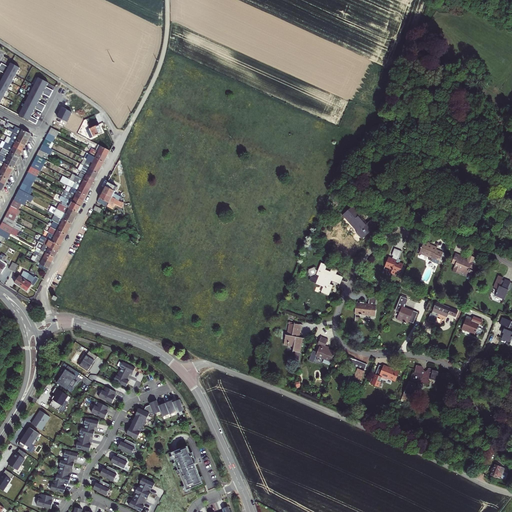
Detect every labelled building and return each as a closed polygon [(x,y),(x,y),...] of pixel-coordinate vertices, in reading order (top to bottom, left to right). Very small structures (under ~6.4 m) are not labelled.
[(0,63),(0,67),(14,75),(18,68),(9,63),(7,67),(0,63)] [(14,75),(0,67),(0,72),(3,74),(1,78),(10,83),(14,75)] [(32,85),(49,94),(51,91),(44,87),(46,83),(36,77),(32,85)] [(0,86),(6,90),(10,83),(1,78),(0,79),(0,86)] [(47,97),(49,94),(32,85),(28,92),(38,98),(40,94),(47,97)] [(24,100),(41,109),(43,105),(36,102),(38,98),(28,92),(24,100)] [(40,112),(41,109),(24,100),(20,107),(31,112),(33,108),(40,112)] [(17,115),(33,124),(35,120),(28,116),(31,112),(20,107),(17,115)] [(90,128),(85,129),(89,138),(101,133),(102,133),(96,121),(88,124),(90,128)] [(7,129),(12,132),(25,139),(28,133),(20,129),(13,125),(12,128),(8,127),(7,129)] [(49,129),(46,134),(53,138),(54,139),(57,133),(49,129)] [(12,132),(9,137),(22,144),(25,139),(12,132)] [(46,134),(43,140),(49,143),(50,143),(53,138),(46,134)] [(9,137),(7,143),(20,149),(22,144),(9,137)] [(43,140),(40,145),(46,148),(49,143),(43,140)] [(7,146),(6,150),(16,155),(20,149),(7,143),(5,145),(7,146)] [(40,145),(38,151),(45,154),(47,155),(50,150),(46,148),(40,145)] [(92,149),(93,149),(106,157),(109,151),(98,145),(96,148),(93,146),(92,149)] [(0,153),(0,154),(14,161),(16,155),(6,150),(2,148),(0,151),(0,153)] [(93,149),(90,155),(103,162),(106,157),(93,149)] [(38,151),(35,156),(41,159),(42,160),(45,154),(38,151)] [(0,154),(0,160),(11,166),(14,161),(0,154)] [(90,155),(87,160),(101,168),(103,162),(90,155)] [(35,156),(32,162),(38,165),(41,159),(35,156)] [(0,167),(8,171),(11,166),(0,160),(0,167)] [(84,166),(89,169),(98,173),(101,168),(87,160),(85,163),(84,166)] [(37,172),(40,166),(39,165),(38,165),(32,162),(29,167),(36,171),(37,172)] [(84,166),(81,171),(95,178),(98,173),(89,169),(84,166)] [(33,176),(34,177),(37,172),(36,171),(29,167),(26,173),(33,176)] [(81,171),(78,176),(92,184),(95,178),(81,171)] [(31,183),(34,177),(33,176),(26,173),(23,178),(31,183)] [(78,176),(75,182),(89,189),(92,184),(78,176)] [(28,188),(31,183),(23,178),(20,184),(28,188)] [(75,182),(72,188),(86,195),(89,189),(75,182)] [(20,184),(17,190),(25,194),(28,188),(20,184)] [(114,190),(105,185),(101,193),(123,204),(122,200),(118,198),(119,196),(113,193),(114,190)] [(72,187),(69,193),(83,200),(86,195),(72,188),(72,187)] [(17,190),(14,195),(24,201),(28,203),(31,197),(25,194),(17,190)] [(80,206),(83,200),(69,193),(66,192),(62,190),(60,195),(66,198),(80,206)] [(124,205),(123,204),(101,193),(97,202),(107,207),(110,201),(121,207),(124,205)] [(14,195),(11,201),(19,205),(21,206),(24,201),(14,195)] [(79,208),(80,206),(66,198),(60,195),(59,195),(57,198),(61,200),(60,203),(63,205),(69,208),(77,212),(79,208)] [(11,201),(8,206),(16,210),(19,205),(11,201)] [(74,218),(77,212),(69,208),(63,205),(60,203),(59,205),(57,204),(55,208),(57,208),(60,210),(74,218)] [(355,205),(342,214),(348,224),(349,223),(354,232),(353,233),(357,240),(377,227),(372,220),(363,226),(359,217),(361,216),(355,205)] [(7,208),(5,212),(11,215),(13,216),(16,210),(8,206),(7,208)] [(71,223),(74,218),(60,210),(57,208),(55,208),(52,213),(54,214),(57,215),(60,217),(71,223)] [(5,212),(2,217),(8,220),(11,215),(5,212)] [(68,228),(71,223),(60,217),(57,215),(54,221),(68,228)] [(2,217),(0,221),(0,223),(5,226),(8,220),(2,217)] [(65,234),(68,228),(54,221),(53,220),(50,226),(51,227),(65,234)] [(0,223),(0,230),(5,233),(7,234),(10,229),(7,227),(5,226),(0,223)] [(49,226),(47,231),(48,232),(62,239),(65,234),(51,227),(50,226),(49,226)] [(59,245),(62,239),(48,232),(47,234),(45,237),(59,245)] [(45,237),(42,243),(56,250),(59,245),(45,237)] [(426,242),(420,239),(414,252),(424,256),(423,257),(428,259),(428,257),(435,261),(438,252),(432,249),(433,247),(426,244),(426,242)] [(42,243),(39,248),(53,256),(56,250),(42,243)] [(401,248),(393,245),(390,251),(394,253),(392,256),(387,254),(383,263),(391,266),(389,270),(393,272),(394,269),(398,271),(402,261),(398,260),(397,262),(394,260),(396,257),(397,258),(401,248)] [(33,252),(37,254),(50,261),(53,256),(39,248),(37,252),(34,250),(33,252)] [(459,254),(452,251),(448,261),(452,263),(450,269),(456,272),(458,268),(464,271),(467,266),(472,268),(474,262),(469,260),(471,256),(466,253),(464,258),(463,260),(458,257),(459,254)] [(33,260),(41,264),(47,267),(50,261),(37,254),(33,260)] [(327,262),(320,260),(317,267),(315,266),(314,264),(313,264),(308,265),(307,268),(308,273),(310,274),(315,272),(318,273),(315,281),(323,285),(320,290),(328,293),(332,282),(328,281),(329,278),(338,281),(342,273),(336,271),(337,267),(331,264),(330,269),(325,267),(327,262)] [(17,276),(12,284),(18,288),(26,275),(22,272),(18,277),(17,276)] [(26,275),(18,288),(25,292),(30,285),(29,284),(33,277),(29,275),(30,274),(27,273),(26,275)] [(498,278),(493,276),(489,289),(494,291),(491,297),(500,301),(504,290),(503,290),(507,282),(501,280),(499,282),(497,281),(498,278)] [(376,290),(369,289),(368,297),(364,297),(364,295),(360,295),(359,297),(357,296),(356,307),(371,308),(372,302),(375,302),(376,290)] [(406,296),(398,293),(393,307),(397,309),(394,316),(406,322),(407,319),(411,321),(415,310),(402,304),(406,296)] [(447,306),(433,300),(430,308),(433,309),(432,312),(427,310),(424,318),(432,321),(437,311),(445,314),(446,311),(453,314),(455,309),(448,305),(447,306)] [(470,316),(463,313),(457,327),(470,333),(471,331),(474,325),(475,322),(468,319),(470,316)] [(507,322),(497,319),(495,325),(502,328),(501,330),(499,329),(497,334),(499,335),(497,340),(506,344),(510,335),(511,335),(511,324),(509,329),(505,327),(507,322)] [(298,322),(292,321),(291,324),(286,324),(285,334),(283,334),(282,343),(291,344),(291,349),(297,350),(299,336),(298,336),(295,336),(296,333),(298,333),(299,330),(297,330),(298,322)] [(327,337),(320,334),(317,341),(319,342),(314,353),(329,360),(333,350),(327,348),(327,346),(324,344),(327,337)] [(82,360),(84,361),(81,366),(90,372),(94,366),(93,365),(98,357),(90,352),(88,356),(85,355),(82,360)] [(356,357),(348,354),(345,361),(351,364),(352,366),(347,378),(358,383),(360,376),(361,376),(365,368),(364,367),(366,362),(362,360),(360,367),(353,364),(356,357)] [(399,368),(384,362),(383,363),(379,362),(375,370),(371,380),(379,384),(381,378),(380,377),(381,375),(386,377),(387,375),(395,379),(399,368)] [(124,369),(122,373),(131,378),(133,374),(135,375),(138,370),(126,364),(123,369),(124,369)] [(67,389),(70,385),(73,387),(77,381),(75,379),(80,372),(68,365),(57,383),(67,389)] [(416,366),(411,366),(410,374),(408,373),(408,379),(406,379),(402,387),(412,392),(414,386),(412,385),(410,384),(411,382),(426,384),(427,378),(433,378),(433,373),(436,373),(436,368),(430,368),(430,366),(424,366),(424,369),(424,372),(421,374),(415,374),(416,366)] [(416,366),(415,374),(421,374),(424,372),(424,369),(421,371),(417,366),(416,366)] [(129,382),(131,378),(122,373),(120,377),(117,383),(129,388),(132,383),(129,382)] [(107,387),(105,392),(104,391),(100,398),(114,404),(117,397),(114,396),(116,392),(107,387)] [(60,410),(65,400),(68,402),(72,397),(56,388),(53,392),(56,394),(55,396),(54,395),(53,398),(54,398),(50,404),(60,410)] [(141,409),(128,435),(138,440),(151,414),(153,415),(154,414),(155,416),(162,413),(164,418),(177,413),(178,415),(186,412),(181,400),(174,402),(173,401),(160,406),(158,401),(151,404),(151,405),(147,407),(145,411),(141,409)] [(100,403),(98,407),(95,406),(92,413),(106,419),(109,412),(107,411),(109,407),(100,403)] [(42,430),(51,417),(41,410),(32,423),(42,430)] [(86,418),(85,424),(86,425),(85,429),(94,431),(95,427),(98,428),(100,421),(86,418)] [(38,441),(37,440),(41,434),(30,426),(27,431),(28,431),(20,443),(25,447),(26,445),(30,448),(32,445),(34,446),(38,441)] [(93,437),(95,432),(82,428),(80,434),(81,434),(80,438),(91,441),(92,437),(93,437)] [(90,445),(91,441),(80,438),(79,443),(77,449),(90,452),(92,445),(90,445)] [(122,442),(119,449),(133,455),(135,449),(133,448),(135,444),(126,440),(125,444),(122,442)] [(194,452),(192,453),(189,447),(173,453),(188,490),(204,484),(195,461),(197,460),(194,452)] [(10,464),(18,469),(28,454),(21,450),(18,454),(16,452),(13,457),(14,458),(10,464)] [(74,463),(75,459),(78,460),(79,454),(66,450),(65,457),(66,457),(65,461),(74,463)] [(116,457),(113,463),(126,469),(129,464),(127,462),(129,458),(120,454),(118,458),(116,457)] [(75,464),(62,460),(60,466),(61,466),(60,470),(70,473),(71,469),(73,469),(75,464)] [(497,475),(500,476),(504,468),(500,466),(501,465),(495,463),(491,473),(496,476),(497,475)] [(105,469),(102,476),(115,482),(118,476),(116,475),(118,470),(109,467),(107,470),(105,469)] [(7,470),(5,474),(3,473),(0,478),(1,478),(0,480),(0,487),(4,490),(14,475),(7,470)] [(70,473),(60,471),(59,475),(58,474),(57,480),(65,482),(70,484),(71,478),(69,477),(70,473)] [(155,485),(139,477),(134,486),(149,493),(151,489),(153,490),(155,485)] [(65,482),(55,480),(54,484),(53,484),(52,490),(65,493),(66,488),(64,487),(65,482)] [(97,483),(94,490),(108,496),(111,490),(108,489),(110,484),(102,480),(100,484),(97,483)] [(151,493),(134,486),(130,495),(144,501),(145,498),(148,499),(151,493)] [(39,498),(37,506),(51,509),(53,502),(51,501),(52,496),(42,494),(41,498),(39,498)] [(144,501),(130,495),(126,504),(141,511),(144,507),(142,506),(144,501)]
